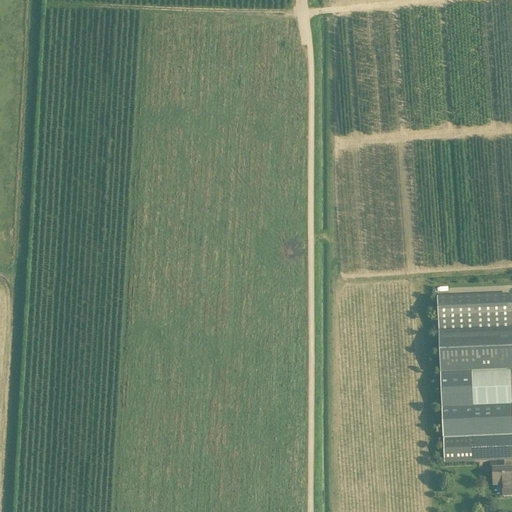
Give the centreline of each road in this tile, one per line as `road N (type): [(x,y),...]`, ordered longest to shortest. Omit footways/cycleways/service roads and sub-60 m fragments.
road 1 (track): [(309,511),(309,43),(302,0)]
road 2 (track): [(430,0),(304,12),(98,7)]
